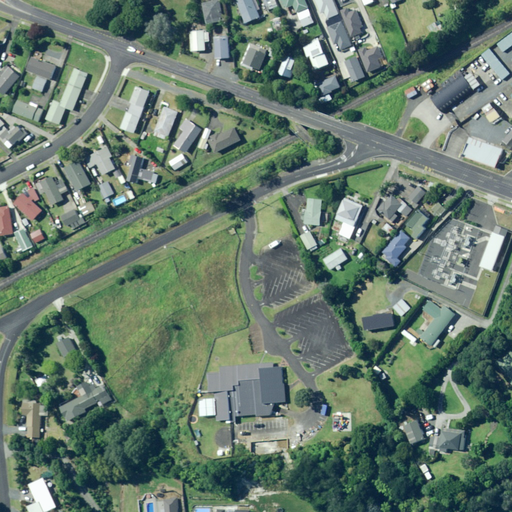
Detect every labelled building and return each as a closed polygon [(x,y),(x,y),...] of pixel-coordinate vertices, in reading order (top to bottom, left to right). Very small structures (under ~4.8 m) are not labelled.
[(225,17),(223,7),(221,0),(217,0),(205,3),(206,8),(209,21),(210,24),(224,21),(223,17),(225,17)] [(246,18),(248,23),(263,17),(255,0),(238,0),(241,5),(246,18)] [(281,9),(280,7),(276,0),(265,0),(270,11),(276,9),(277,11),(281,9)] [(312,7),(308,0),(283,0),(287,8),(289,7),(289,8),(296,5),(300,13),(312,7)] [(350,0),(355,12),(354,12),(358,20),(368,15),(360,0),(350,0)] [(307,25),(316,22),(311,10),(303,14),(304,18),(307,25)] [(329,15),(334,27),(343,22),(338,11),(329,15)] [(440,27),(437,23),(430,27),(434,34),(445,28),(444,24),(440,27)] [(207,42),(211,41),(210,32),(207,33),(207,30),(199,31),(199,29),(195,29),(195,31),(192,32),(194,51),(208,50),(207,42)] [(219,58),(219,59),(233,58),(231,35),(224,36),(222,36),(217,37),(219,58)] [(324,49),(320,38),(305,44),(310,57),(311,57),(316,70),(330,64),(324,49)] [(263,69),(268,54),(267,53),(268,50),(251,43),(243,65),(255,69),(255,67),(260,69),(257,78),(258,79),(268,79),(271,72),(263,69)] [(298,59),(290,56),(286,54),(283,61),(285,62),(281,73),(293,78),(300,59),(298,59)] [(58,66),(42,60),(33,56),(28,71),(52,80),(58,66)] [(366,77),(358,57),(345,62),(354,82),(366,77)] [(0,91),(5,96),(21,76),(7,65),(4,68),(0,73),(0,74),(2,76),(0,78),(0,91)] [(70,83),(84,88),(85,88),(90,73),(76,68),(71,82),(70,82),(70,83)] [(431,96),(444,113),(476,89),(462,69),(442,84),(444,86),(431,96)] [(39,90),(43,91),(48,80),(38,76),(35,84),(33,88),(36,89),(39,90)] [(343,87),(339,76),(320,83),(325,96),(335,92),(335,91),(343,87)] [(81,96),(84,88),(70,83),(64,99),(62,103),(76,108),(81,96)] [(133,107),(145,112),(146,107),(147,108),(152,91),(139,86),(137,92),(133,103),(134,103),(133,107)] [(44,109),(29,104),(19,100),(14,112),(40,122),(45,110),(44,109)] [(76,108),(62,103),(55,100),(48,119),(61,124),(64,118),(66,112),(68,108),(75,111),(76,109),(76,108)] [(488,113),(496,108),(493,103),(485,109),(488,113)] [(137,133),(145,112),(133,107),(131,113),(129,112),(125,123),(123,128),(137,133)] [(158,132),(170,136),(171,137),(180,112),(166,107),(158,132)] [(494,123),(503,117),(499,110),(490,117),(494,123)] [(6,124),(0,117),(0,135),(4,140),(8,137),(15,144),(20,140),(21,141),(29,134),(24,128),(22,129),(21,128),(19,126),(17,127),(11,133),(4,125),(6,124)] [(189,153),(205,129),(188,118),(182,128),(187,131),(177,146),(189,153)] [(218,153),(243,140),(236,127),(222,134),(221,132),(213,136),(214,139),(211,140),(218,153)] [(166,146),(170,136),(158,132),(154,142),(166,146)] [(206,149),(210,140),(203,137),(199,147),(206,149)] [(471,144),(466,157),(498,168),(505,149),(472,137),(470,143),(471,143),(471,144)] [(100,164),(102,167),(106,175),(118,169),(112,158),(115,156),(110,147),(104,150),(93,156),(90,157),(87,159),(92,168),(100,164)] [(184,154),(172,162),(178,171),(190,163),(184,154)] [(146,158),(144,157),(133,155),(131,163),(134,164),(130,181),(140,183),(141,179),(142,179),(153,182),(156,172),(143,169),(146,158)] [(79,192),(80,191),(93,184),(84,168),(86,167),(86,166),(86,165),(85,164),(84,164),(83,165),(80,160),(66,168),(75,185),(79,192)] [(63,179),(59,181),(57,182),(54,176),(39,184),(44,194),(47,192),(54,206),(63,201),(64,201),(66,200),(64,196),(63,194),(64,194),(69,191),(70,191),(64,180),(63,179)] [(100,186),(100,187),(109,205),(113,203),(110,197),(116,194),(109,182),(105,184),(100,186)] [(418,203),(429,192),(421,185),(411,196),(418,203)] [(25,212),(34,221),(44,210),(36,203),(36,202),(41,199),(35,188),(27,192),(16,204),(23,210),(21,212),(23,214),(25,212)] [(404,202),(399,198),(394,193),(387,201),(387,200),(385,202),(380,208),(394,221),(400,215),(399,214),(401,214),(402,213),(402,210),(403,212),(408,205),(409,204),(405,201),(404,202)] [(356,225),(365,205),(347,196),(342,209),(340,213),(341,213),(339,218),(345,221),(344,225),(337,222),(334,228),(339,230),(342,231),(341,233),(340,233),(338,239),(348,243),(350,237),(352,238),(355,230),(357,226),(356,225)] [(323,212),(324,198),(311,197),(310,209),(308,209),(308,211),(305,210),(304,218),(307,220),(307,223),(319,224),(322,225),(323,212)] [(86,216),(97,210),(92,201),(87,204),(81,207),(86,216)] [(448,209),(447,208),(440,201),(434,208),(441,216),(447,210),(448,209)] [(15,234),(11,206),(2,207),(2,211),(0,211),(0,228),(1,236),(15,234)] [(419,238),(429,227),(426,224),(432,217),(430,216),(432,214),(425,207),(423,209),(422,208),(409,223),(418,231),(415,234),(419,238)] [(479,225),(484,213),(468,207),(463,219),(479,225)] [(84,217),(82,218),(81,219),(76,209),(66,214),(64,215),(62,216),(64,219),(68,227),(72,224),(74,228),(86,222),(84,217)] [(18,223),(23,233),(32,228),(27,219),(18,223)] [(389,230),(394,234),(398,230),(389,222),(388,223),(385,227),(386,227),(383,230),(387,233),(389,230)] [(511,236),(511,229),(498,224),(494,234),(492,241),(486,256),(487,256),(482,268),(496,274),(501,262),(502,262),(511,236)] [(404,242),(409,237),(410,235),(401,227),(382,249),(383,250),(387,254),(386,255),(389,258),(396,264),(401,259),(397,255),(407,244),(404,242)] [(46,238),(42,230),(32,235),(37,243),(46,238)] [(317,240),(312,231),(312,230),(303,235),(308,246),(317,241),(318,241),(317,240)] [(320,241),(323,245),(329,241),(330,238),(329,236),(323,240),(320,241)] [(0,248),(0,262),(9,258),(3,247),(0,248)] [(341,264),(350,258),(343,248),(325,259),(332,269),(337,266),(339,270),(344,267),(343,265),(342,265),(341,264)] [(412,308),(404,299),(395,308),(403,316),(412,308)] [(444,332),(458,313),(446,304),(445,306),(432,324),(422,337),(434,345),(438,339),(444,332)] [(397,326),(395,313),(365,318),(367,331),(397,326)] [(78,351),(70,337),(58,343),(65,357),(78,351)] [(511,352),(500,366),(511,376),(511,352)] [(275,366),(275,363),(275,362),(261,363),(259,363),(222,366),(222,372),(209,373),(209,379),(212,379),(213,392),(216,391),(216,395),(218,420),(233,419),(233,422),(238,422),(238,421),(238,416),(255,414),(258,414),(258,416),(272,415),(273,414),(277,402),(281,402),(288,401),(287,395),(287,384),(286,383),(285,383),(283,366),(283,365),(275,366)] [(390,377),(387,372),(381,375),(384,380),(390,377)] [(52,381),(48,375),(48,374),(40,379),(39,377),(35,380),(38,385),(37,385),(38,387),(40,386),(43,391),(44,391),(50,400),(55,396),(53,393),(55,392),(50,384),(49,383),(52,381)] [(76,388),(70,381),(64,386),(65,387),(64,387),(61,389),(64,393),(66,392),(67,394),(69,392),(70,394),(72,391),(76,388)] [(113,399),(105,384),(93,390),(92,388),(83,392),(64,402),(61,404),(63,406),(62,406),(64,411),(69,421),(88,411),(87,408),(102,401),(104,404),(113,399)] [(42,403),(36,403),(36,400),(36,396),(25,396),(24,397),(24,404),(23,405),(23,408),(23,409),(23,414),(29,414),(28,417),(28,426),(29,426),(28,437),(29,437),(40,437),(41,427),(42,415),(43,415),(45,415),(48,415),(49,405),(42,405),(42,403)] [(427,438),(426,436),(420,420),(406,425),(413,443),(425,439),(427,438)] [(448,427),(446,427),(445,427),(444,431),(444,433),(444,437),(441,437),(433,436),(431,446),(441,448),(442,448),(441,450),(449,452),(450,448),(453,448),(462,450),(462,449),(466,450),(466,447),(467,438),(466,437),(467,434),(467,431),(467,430),(448,427)] [(46,511),(57,507),(59,507),(45,477),(30,484),(31,487),(38,502),(29,506),(31,511),(46,511)] [(179,511),(178,499),(165,500),(165,511),(179,511)]
